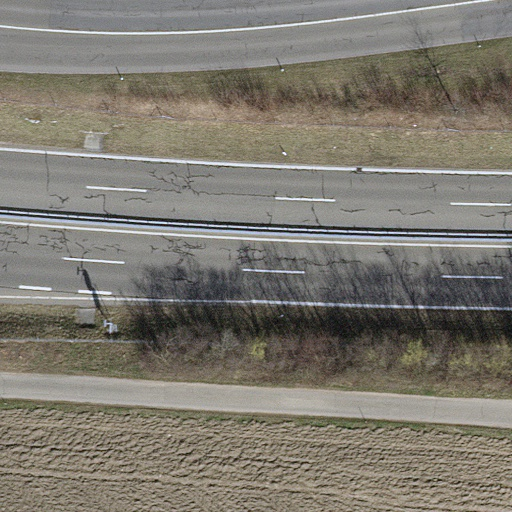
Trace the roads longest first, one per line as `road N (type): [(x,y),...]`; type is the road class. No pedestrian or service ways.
road 1 (trunk): [(0,253),(511,278)]
road 2 (trunk): [(511,204),(0,180)]
road 3 (tertiary): [(0,25),(202,32),(494,0)]
